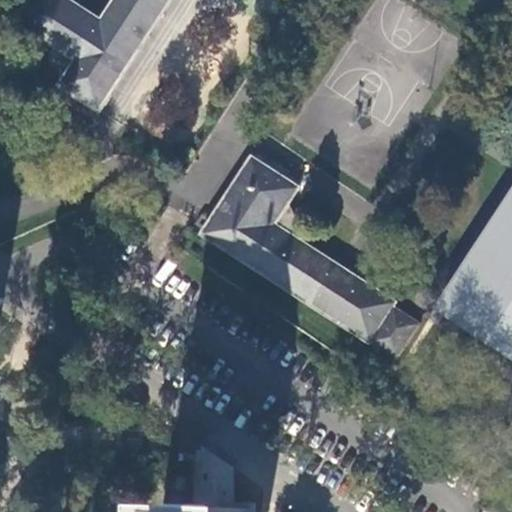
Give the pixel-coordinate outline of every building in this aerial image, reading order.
[(117,0),(102,23),(67,0),(35,0),(20,25),(78,62),(61,88),(81,101),(102,114),(113,96),(111,95),(148,39),(150,40),(151,38),(149,37),(162,17),(164,18),(165,16),(163,15),(172,0),(117,0)] [(61,88),(58,93),(78,106),(81,101),(61,88)] [(255,158),(207,233),(204,237),(206,238),(207,236),(309,303),(308,304),(310,305),(311,304),(370,342),(369,343),(373,345),(375,341),(397,306),(399,303),(396,302),(396,303),(350,274),(336,265),(337,264),(335,263),(334,264),(277,226),(301,190),(257,161),(257,160),(255,158)] [(511,204),(443,311),(511,356),(511,204)] [(397,306),(375,341),(399,357),(421,322),(397,306)] [(178,459),(54,455),(53,502),(177,507),(178,503),(178,459)]
